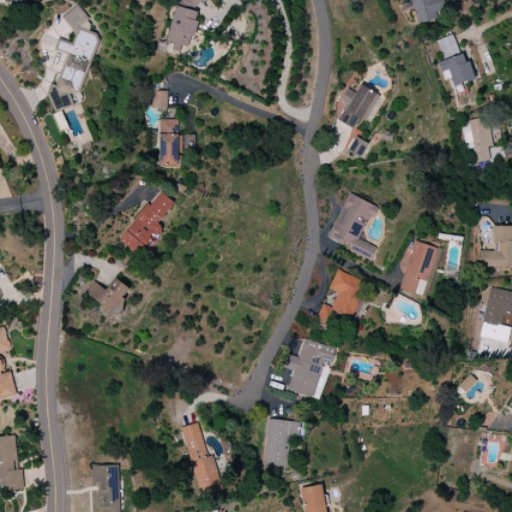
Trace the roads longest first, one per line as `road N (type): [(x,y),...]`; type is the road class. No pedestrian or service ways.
road 1 (residential): [(0,75),(38,137),(51,185),(54,511)]
road 2 (residential): [(317,0),(327,63),(309,161),(312,246),(292,310),(251,389)]
